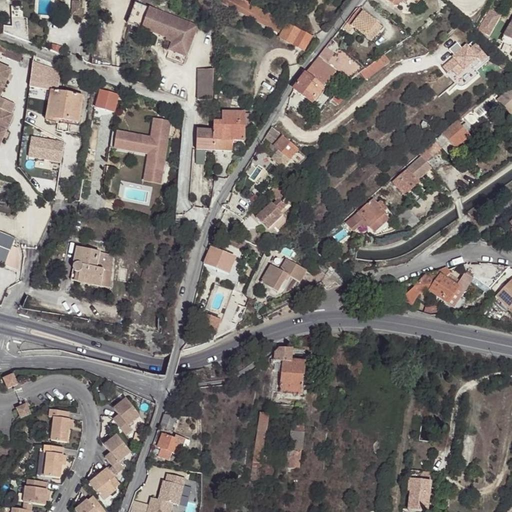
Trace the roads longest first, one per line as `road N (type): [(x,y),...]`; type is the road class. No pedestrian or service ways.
road 1 (residential): [(360,0),(293,81),(208,225),(166,392)]
road 2 (tertiary): [(0,323),(167,366),(322,320)]
road 3 (residential): [(0,400),(65,383),(86,403),(87,450),(55,511)]
road 4 (tertiary): [(322,320),(377,321),(511,349)]
road 5 (residential): [(322,320),(339,289),(472,253)]
road 6 (unclassified): [(0,359),(87,364),(166,392)]
road 7 (residential): [(166,392),(122,511)]
